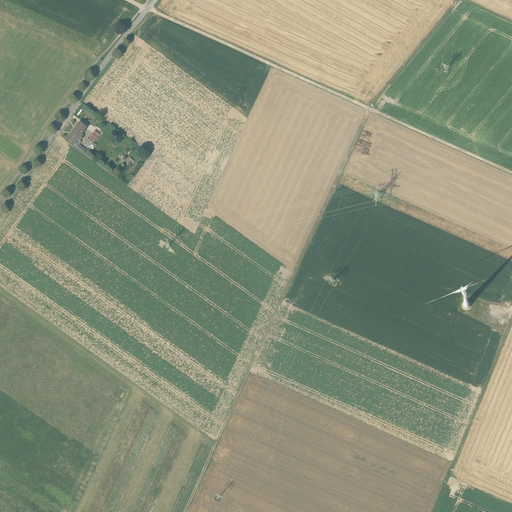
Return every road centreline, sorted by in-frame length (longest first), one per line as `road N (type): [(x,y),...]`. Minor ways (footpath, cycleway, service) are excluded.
road 1 (track): [(373,113),(185,511)]
road 2 (track): [(126,0),(511,173)]
road 3 (tertiary): [(154,0),(0,209)]
road 4 (track): [(435,511),(511,319)]
road 5 (track): [(373,113),(454,0)]
